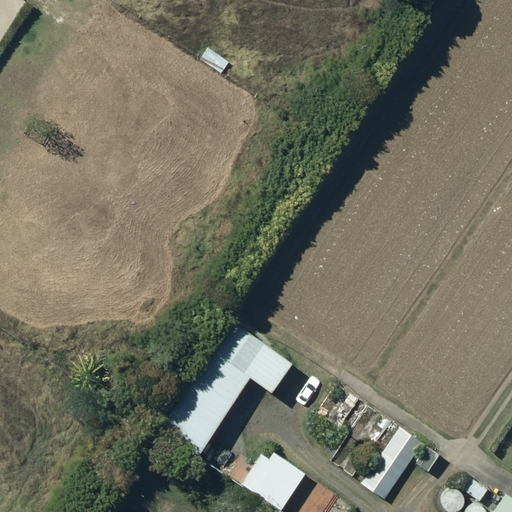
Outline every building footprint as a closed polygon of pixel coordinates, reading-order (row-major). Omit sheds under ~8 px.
[(299,361),(236,316),(158,425),(201,456),(257,377),(277,392),(299,361)] [(339,429),(360,397),(337,383),(317,415),(339,429)] [(355,476),(391,421),(362,402),(327,457),(355,476)] [(387,500),(425,440),(400,424),(361,484),(387,500)] [(307,469),(267,445),(245,482),(284,506),(307,469)] [(511,511),(511,493),(507,490),(491,511),(489,511),(452,485),(440,502),(454,511),(511,511)]
